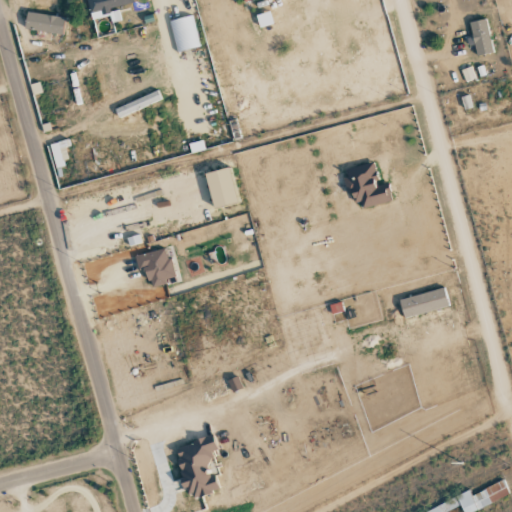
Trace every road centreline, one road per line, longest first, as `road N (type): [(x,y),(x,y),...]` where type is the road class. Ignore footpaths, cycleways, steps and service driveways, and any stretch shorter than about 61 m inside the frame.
road 1 (residential): [(135,511),(0,12)]
road 2 (tertiary): [(501,384),(401,0)]
road 3 (residential): [(120,453),(0,486)]
